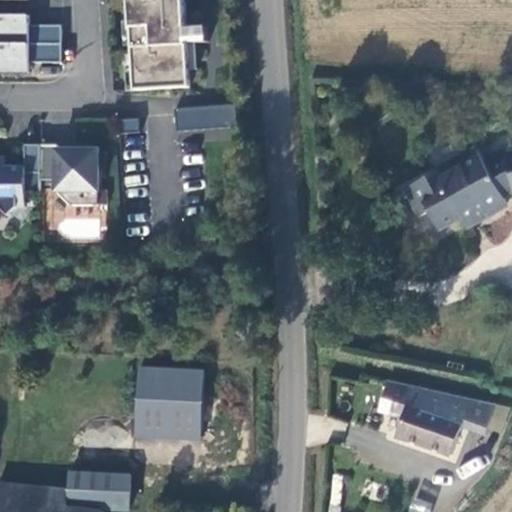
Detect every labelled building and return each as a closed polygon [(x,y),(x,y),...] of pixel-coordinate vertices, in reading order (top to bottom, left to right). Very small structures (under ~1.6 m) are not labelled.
[(126,0),(134,94),(194,90),(188,0),(126,0)] [(32,18),(0,18),(0,46),(64,47),(65,28),(32,28),(32,18)] [(64,47),(0,46),(0,74),(32,75),(31,65),(64,65),(64,47)] [(238,110),(180,115),(181,134),(240,129),(238,110)] [(142,121),(118,122),(118,136),(142,135),(142,121)] [(59,193),(73,207),(101,207),(101,152),(60,152),(60,147),(43,147),(43,174),(43,183),(59,183),(59,193)] [(439,172),(410,188),(410,189),(426,215),(430,212),(441,231),(461,220),(473,213),(476,219),(506,203),(504,196),(511,192),(511,159),(508,160),(507,152),(484,165),(477,150),(458,161),(460,163),(440,174),(439,172)] [(43,183),(43,174),(28,174),(28,170),(7,170),(7,160),(0,160),(0,209),(2,209),(11,218),(20,209),(28,209),(28,194),(43,195),(43,183)] [(470,223),(476,219),(473,213),(461,220),(464,226),(470,223)] [(207,368),(142,365),(139,432),(204,435),(207,368)] [(399,383),(395,397),(409,402),(415,386),(399,383)] [(415,386),(409,402),(397,437),(452,457),(467,415),(471,404),(446,398),(447,393),(415,386)] [(471,404),(467,415),(480,419),(487,403),(473,400),(447,393),(446,398),(471,404)] [(511,409),(487,403),(480,419),(485,421),(482,428),(501,434),(492,460),(511,466),(511,409)] [(69,505),(106,510),(106,507),(130,508),(132,473),(70,470),(69,488),(69,505)] [(69,488),(0,480),(0,511),(105,511),(106,510),(69,505),(69,488)] [(413,500),(407,511),(428,511),(430,507),(413,500)]
